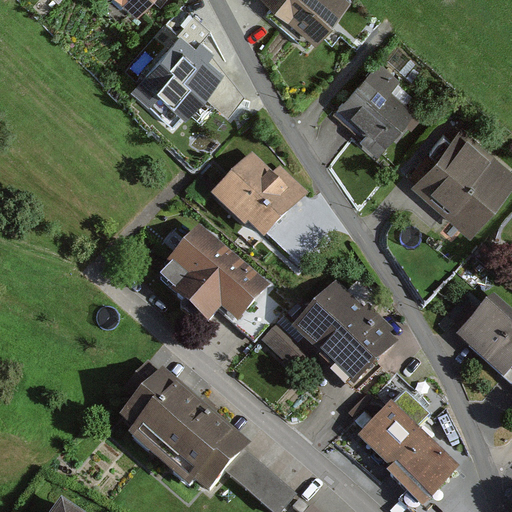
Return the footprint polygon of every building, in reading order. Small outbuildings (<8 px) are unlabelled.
[(135,0),(112,0),(124,12),(135,0)] [(344,0),(343,0),(258,0),(307,43),(344,0)] [(219,70),(175,29),(130,77),(174,118),(219,70)] [(395,81),(372,61),(330,110),(358,133),(351,141),(373,159),(410,114),(385,93),(395,81)] [(487,165),(452,134),(404,187),(465,241),(511,188),(511,172),(494,157),(487,165)] [(268,183),(240,157),(200,200),(255,250),(305,196),(278,172),(268,183)] [(263,290),(197,230),(161,269),(176,283),(163,297),(197,328),(210,314),(227,330),(263,290)] [(393,341),(333,283),(267,351),(292,374),(306,359),(342,394),(393,341)] [(511,323),(488,302),(452,343),(498,384),(511,368),(511,323)] [(281,511),(291,501),(143,377),(103,425),(192,500),(211,477),(252,511),(281,511)] [(420,424),(395,401),(355,445),(384,471),(377,478),(414,511),(449,473),(408,436),(420,424)]
